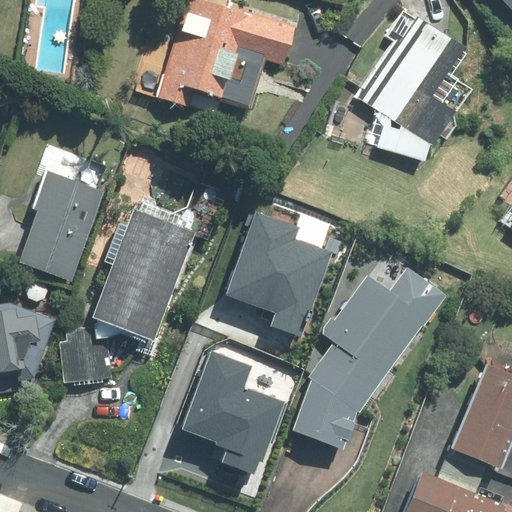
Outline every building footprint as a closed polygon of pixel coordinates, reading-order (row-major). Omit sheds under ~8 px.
[(511,0),(491,0),(506,17),(511,12),(511,0)] [(254,67),(276,72),(286,31),(177,4),(154,97),(187,105),(189,97),(243,111),(254,67)] [(420,166),(423,146),(461,88),(442,75),(457,51),(411,21),(358,104),(375,115),(373,149),(420,166)] [(96,193),(93,192),(101,166),(47,148),(39,174),(8,267),(66,286),(96,193)] [(254,206),(223,289),(272,307),(267,321),(295,332),(327,245),(290,232),(294,221),(254,206)] [(95,264),(102,267),(83,315),(146,340),(187,235),(124,210),(118,226),(111,224),(95,264)] [(511,213),(503,227),(511,232),(511,213)] [(335,454),(351,410),(356,414),(442,305),(402,274),(381,301),(356,282),(312,338),(324,347),(304,373),(287,433),(335,454)] [(5,309),(0,309),(0,373),(15,373),(47,334),(43,319),(5,309)] [(107,380),(105,349),(90,331),(55,333),(58,382),(107,380)] [(210,349),(182,424),(224,440),(217,459),(247,471),(275,395),(242,383),(250,364),(210,349)] [(491,511),(493,506),(510,511),(511,507),(511,478),(499,474),(511,431),(511,377),(471,365),(444,451),(436,476),(411,468),(397,511),(491,511)]
